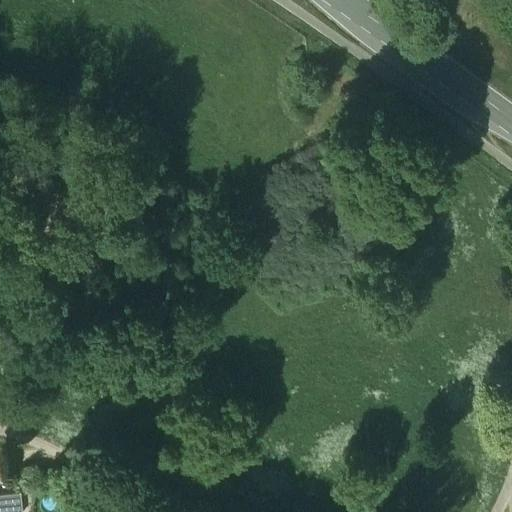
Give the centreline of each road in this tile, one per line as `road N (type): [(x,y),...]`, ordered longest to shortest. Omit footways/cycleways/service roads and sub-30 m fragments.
road 1 (primary): [(343,0),(511,120)]
road 2 (track): [(174,511),(0,430)]
